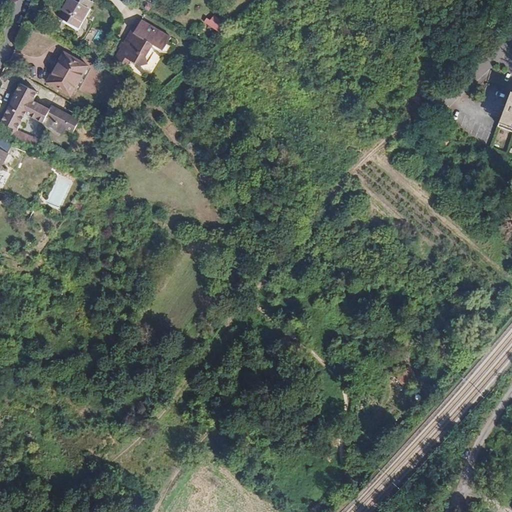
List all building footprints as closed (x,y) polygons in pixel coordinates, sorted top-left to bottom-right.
[(90,0),(63,0),(54,19),(78,32),(91,6),(88,5),(90,0)] [(227,25),(215,16),(211,21),(208,19),(205,23),(220,33),(227,25)] [(171,41),(140,22),(132,35),(133,36),(127,47),(122,44),(117,50),(119,51),(112,62),(125,70),(129,63),(138,69),(146,67),(156,50),(162,54),(171,41)] [(87,64),(61,50),(43,82),(69,97),(87,64)] [(37,92),(19,83),(13,94),(14,95),(0,122),(17,131),(25,115),(43,124),(42,125),(63,136),(66,131),(72,134),(79,121),(50,106),(49,109),(32,101),(37,92)] [(511,93),(500,124),(511,128),(511,93)] [(0,167),(8,153),(0,148),(0,167)] [(187,334),(197,340),(203,330),(193,324),(187,334)] [(412,384),(419,378),(414,372),(407,378),(412,384)]
